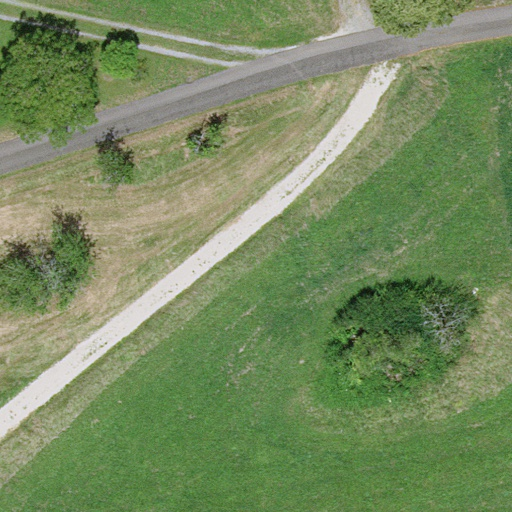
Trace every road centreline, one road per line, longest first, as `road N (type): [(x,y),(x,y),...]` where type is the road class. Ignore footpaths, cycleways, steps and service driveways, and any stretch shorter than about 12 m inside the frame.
road 1 (track): [(357,0),(377,44),(351,115),(258,214),(0,420)]
road 2 (residential): [(511,21),(285,65),(0,165)]
road 3 (track): [(0,10),(154,47),(285,65)]
